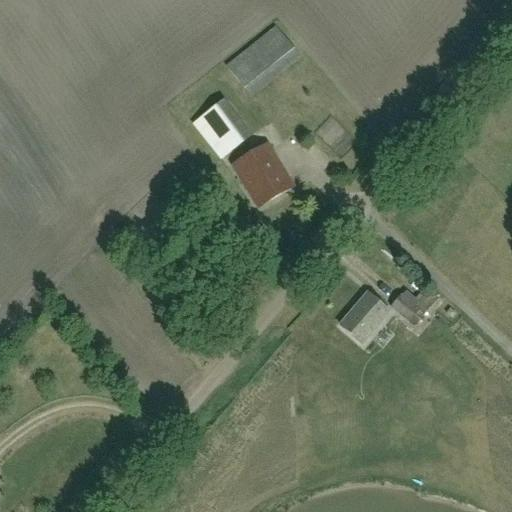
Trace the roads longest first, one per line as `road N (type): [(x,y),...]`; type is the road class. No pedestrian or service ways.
road 1 (unclassified): [(99,511),(360,211)]
road 2 (unclassified): [(360,211),(511,32)]
road 3 (unclassified): [(360,211),(511,353)]
